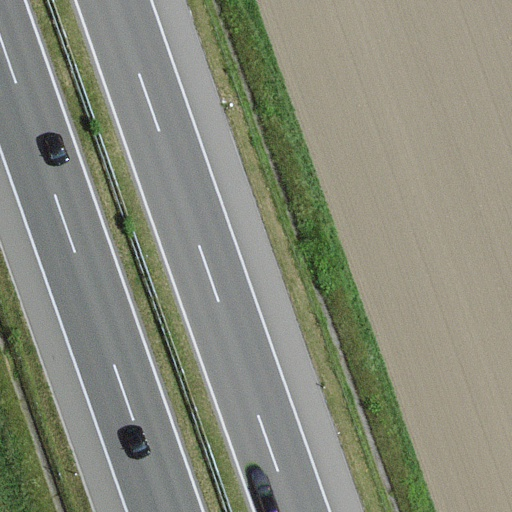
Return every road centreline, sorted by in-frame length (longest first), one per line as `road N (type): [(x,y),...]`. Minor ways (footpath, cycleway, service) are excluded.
road 1 (motorway): [(293,511),(114,0)]
road 2 (motorway): [(0,37),(165,511)]
